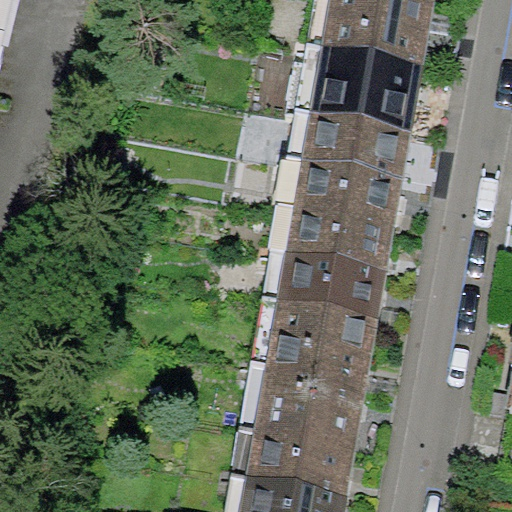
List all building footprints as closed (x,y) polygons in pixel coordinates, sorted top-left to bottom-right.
[(0,0),(0,65),(15,0),(0,0)] [(429,10),(370,0),(336,0),(326,60),(417,76),(419,64),(429,10)] [(370,0),(429,10),(430,0),(370,0)] [(326,60),(314,124),(406,141),(408,129),(417,76),(326,60)] [(314,124),(306,171),(397,187),(399,176),(406,141),(314,124)] [(391,222),(397,187),(306,171),(298,218),(389,234),(391,222)] [(389,234),(298,218),(290,265),(381,281),(383,269),(389,234)] [(290,265),(281,312),(372,328),(374,317),(381,281),(290,265)] [(262,363),(271,370),(270,377),(361,393),(363,380),(372,328),(281,312),(261,308),(252,361),(262,363)] [(361,393),(270,377),(259,442),(349,458),(352,445),(361,393)] [(511,480),(511,417),(509,417),(498,478),(511,480)] [(242,475),(251,482),(250,488),(341,504),(343,492),(349,458),(259,442),(238,438),(232,473),(242,475)] [(339,511),(341,504),(250,488),(245,511),(339,511)]
